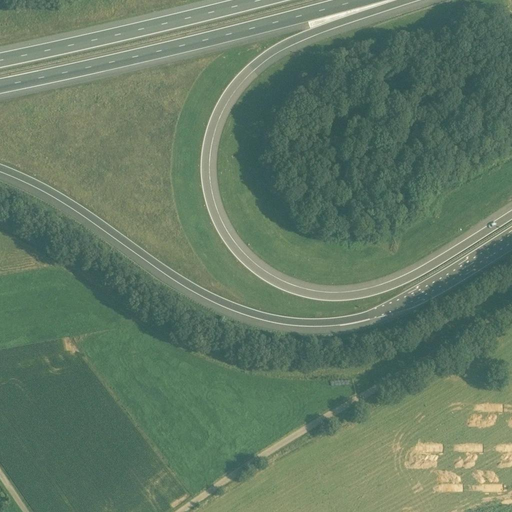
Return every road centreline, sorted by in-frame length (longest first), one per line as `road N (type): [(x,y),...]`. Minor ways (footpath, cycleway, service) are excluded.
road 1 (motorway): [(511,214),(390,285),(345,296),(285,286),(224,235),(205,180),(207,146),(227,93),(289,41),(391,0)]
road 2 (motorway): [(0,168),(91,216),(185,284),(277,320),(367,316),(511,239)]
road 3 (unclassified): [(511,305),(179,511)]
road 4 (motorway): [(0,86),(358,0)]
road 5 (motorway): [(258,0),(0,59)]
